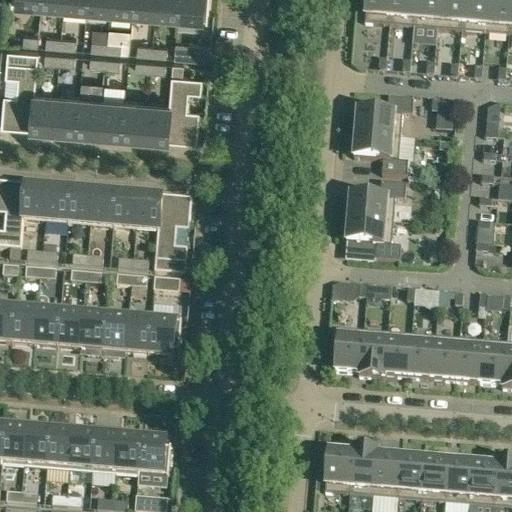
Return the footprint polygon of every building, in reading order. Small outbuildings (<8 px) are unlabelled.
[(41,0),(41,7),(64,9),(64,0),(41,0)] [(64,0),(64,9),(86,11),(87,0),(64,0)] [(87,0),(86,11),(109,13),(110,0),(87,0)] [(110,0),(109,13),(132,15),(133,0),(110,0)] [(133,0),(132,15),(155,17),(156,0),(133,0)] [(177,19),(178,0),(156,0),(155,17),(177,19)] [(178,0),(177,19),(201,21),(201,20),(206,21),(206,23),(207,23),(208,0),(178,0)] [(392,0),(367,0),(365,27),(390,29),(392,0)] [(392,0),(390,29),(414,31),(416,0),(392,0)] [(416,0),(414,31),(438,33),(440,0),(416,0)] [(464,0),(440,0),(438,33),(461,35),(464,0)] [(464,0),(461,35),(485,37),(488,0),(464,0)] [(511,0),(488,0),(485,37),(509,39),(511,0)] [(24,36),(23,46),(38,48),(39,37),(24,36)] [(45,48),(60,50),(61,39),(46,38),(45,48)] [(76,40),(61,39),(60,50),(75,51),(76,40)] [(91,52),(106,53),(107,43),(92,42),(91,52)] [(122,44),(107,43),(106,53),(121,55),(122,44)] [(207,46),(175,44),(174,59),(206,61),(207,46)] [(136,56),(151,57),(152,47),(137,46),(136,56)] [(167,48),(152,47),(151,57),(166,59),(167,48)] [(4,96),(1,128),(21,130),(21,131),(22,131),(22,130),(31,130),(34,94),(35,94),(38,54),(8,51),(5,78),(18,79),(16,97),(4,96)] [(44,65),(59,66),(60,56),(45,54),(44,65)] [(60,56),(59,66),(74,67),(75,57),(60,56)] [(104,70),(105,59),(90,58),(89,69),(104,70)] [(120,61),(105,59),(104,70),(120,71),(120,61)] [(379,61),(378,73),(386,74),(387,62),(379,61)] [(150,74),(151,63),(136,62),(135,72),(150,74)] [(151,63),(150,74),(165,75),(166,65),(151,63)] [(403,63),(402,75),(410,76),(411,64),(403,63)] [(173,65),(169,106),(170,106),(167,142),(176,143),(175,144),(177,144),(177,143),(197,144),(199,112),(187,111),(188,93),(201,94),(202,79),(201,79),(182,77),(183,66),(173,65)] [(426,77),(434,78),(435,66),(427,65),(426,77)] [(450,79),(458,80),(459,68),(451,67),(450,79)] [(474,81),(482,82),(483,70),(475,69),(474,81)] [(498,83),(505,84),(506,72),(499,71),(498,83)] [(56,96),(35,94),(34,94),(31,130),(53,132),(53,134),(56,96)] [(56,96),(53,134),(54,134),(54,132),(76,134),(79,98),(56,96)] [(98,137),(99,137),(102,100),(79,98),(76,134),(98,136),(98,137)] [(99,136),(121,138),(125,102),(102,100),(99,137),(99,138),(99,136)] [(356,137),(401,141),(403,118),(412,119),(413,103),(389,101),(388,116),(358,113),(356,137)] [(147,104),(125,102),(121,138),(144,140),(143,141),(144,141),(147,104)] [(147,104),(144,141),(145,141),(145,140),(167,142),(170,106),(169,106),(147,104)] [(430,131),(446,131),(446,104),(425,104),(425,114),(431,114),(430,131)] [(498,135),(499,127),(487,126),(486,133),(498,135)] [(486,133),(486,141),(498,142),(498,135),(486,133)] [(401,141),(356,137),(354,161),(384,163),(382,178),(407,181),(408,165),(399,164),(401,141)] [(451,146),(440,145),(440,152),(450,153),(451,146)] [(484,156),(484,164),(496,165),(496,157),(484,156)] [(448,177),(438,177),(438,185),(448,185),(448,177)] [(482,179),(482,187),(494,188),(494,180),(482,179)] [(23,223),(26,187),(17,186),(17,185),(16,185),(16,186),(0,184),(0,217),(6,218),(4,236),(0,235),(0,250),(11,251),(10,263),(20,264),(24,223),(23,223)] [(394,225),(395,202),(405,203),(406,187),(382,185),(380,201),(350,198),(348,222),(394,225)] [(48,189),(26,187),(23,223),(24,223),(46,225),(49,187),(48,187),(48,189)] [(49,187),(46,225),(68,227),(71,191),(49,189),(49,187)] [(71,191),(68,227),(91,229),(94,191),(93,191),(93,192),(71,191)] [(91,229),(114,231),(117,194),(95,193),(95,191),(94,191),(91,229)] [(139,196),(117,194),(114,231),(136,233),(140,195),(139,195),(139,196)] [(159,235),(162,198),(140,196),(140,195),(136,233),(158,235),(159,235)] [(171,199),(162,198),(159,235),(158,235),(155,275),(185,278),(192,201),(172,199),(172,198),(171,198),(171,199)] [(480,202),(480,209),(492,210),(492,203),(480,202)] [(394,225),(348,222),(347,245),(376,248),(375,263),(400,265),(401,249),(392,249),(394,225)] [(478,224),(478,232),(490,233),(490,225),(478,224)] [(476,247),(476,255),(488,256),(488,248),(476,247)] [(42,266),(43,255),(28,254),(27,264),(42,266)] [(58,256),(43,255),(42,266),(57,267),(58,256)] [(88,269),(88,259),(73,258),(72,268),(88,269)] [(103,260),(88,259),(88,269),(102,271),(103,260)] [(118,272),(133,273),(134,263),(119,262),(118,272)] [(149,264),(134,263),(133,273),(148,275),(149,264)] [(3,279),(18,280),(19,270),(4,268),(3,279)] [(41,282),(42,272),(27,270),(26,281),(41,282)] [(57,273),(42,272),(41,282),(56,283),(57,273)] [(86,286),(87,275),(72,274),(71,284),(86,286)] [(102,277),(87,275),(86,286),(101,287),(102,277)] [(117,288),(132,290),(132,279),(118,278),(117,288)] [(148,281),(132,279),(132,290),(147,291),(148,281)] [(178,296),(179,296),(180,283),(155,281),(154,294),(178,296)] [(359,300),(367,301),(368,289),(360,288),(359,300)] [(391,303),(392,291),(384,290),(383,302),(391,303)] [(415,305),(416,293),(408,293),(407,304),(415,305)] [(439,307),(439,295),(432,295),(431,307),(439,307)] [(462,309),(463,297),(456,297),(455,309),(462,309)] [(39,307),(35,349),(36,348),(58,350),(61,309),(49,308),(49,303),(45,300),(39,299),(39,307)] [(486,311),(487,299),(480,299),(479,311),(486,311)] [(510,313),(511,301),(504,301),(503,313),(510,313)] [(35,349),(39,307),(15,305),(14,310),(15,310),(12,346),(34,348),(34,349),(35,349)] [(0,345),(12,346),(15,310),(14,310),(0,308),(0,345)] [(80,353),(84,311),(61,309),(58,350),(80,352),(80,353)] [(84,311),(80,353),(81,353),(81,352),(87,352),(86,358),(103,360),(107,313),(84,311)] [(126,357),(129,315),(107,313),(103,360),(119,361),(119,355),(125,356),(125,357),(126,357)] [(153,317),(129,315),(126,357),(126,356),(149,358),(152,321),(153,322),(153,317)] [(175,323),(153,322),(152,321),(149,358),(172,360),(173,352),(178,353),(177,354),(179,354),(181,322),(180,322),(180,324),(175,324),(175,323)] [(360,380),(364,334),(339,332),(336,375),(359,377),(359,380),(360,380)] [(360,380),(384,382),(388,336),(364,334),(360,380)] [(408,381),(412,338),(388,336),(384,382),(385,382),(385,379),(408,381)] [(408,381),(432,383),(436,340),(412,338),(408,381)] [(456,385),(459,342),(436,340),(432,383),(456,385)] [(459,342),(456,385),(480,387),(483,344),(459,342)] [(503,392),(507,346),(483,344),(480,387),(503,389),(502,392),(503,392)] [(511,392),(511,346),(507,346),(503,392),(511,392)] [(27,430),(5,428),(2,469),(25,471),(28,429),(28,428),(27,430)] [(47,473),(51,432),(29,430),(29,429),(28,429),(25,471),(47,473)] [(47,473),(70,475),(74,432),(73,432),(73,434),(51,432),(47,473)] [(93,477),(96,436),(74,434),(74,432),(70,475),(93,477)] [(116,478),(138,480),(142,435),(125,433),(124,438),(120,438),(120,436),(119,436),(116,478)] [(161,441),(161,436),(142,435),(138,480),(139,480),(139,476),(162,478),(162,477),(167,478),(167,480),(168,480),(171,448),(170,448),(169,449),(165,449),(165,441),(161,441)] [(93,477),(116,478),(119,436),(118,436),(118,438),(96,436),(93,477)] [(354,452),(353,452),(353,455),(329,453),(325,496),(350,498),(354,452)] [(378,454),(354,452),(350,498),(374,500),(378,454)] [(401,459),(378,458),(379,454),(378,454),(374,500),(398,502),(401,459)] [(425,461),(401,459),(398,502),(422,504),(425,461)] [(449,464),(425,461),(422,504),(446,506),(449,464)] [(473,466),(449,464),(446,506),(469,508),(473,466)] [(497,464),(496,464),(496,467),(473,466),(469,508),(479,509),(493,510),(497,464)] [(511,465),(497,464),(493,510),(511,511),(511,465)] [(22,507),(23,496),(8,495),(7,505),(22,507)] [(23,496),(22,507),(37,508),(38,497),(23,496)] [(52,509),(67,510),(68,500),(53,499),(52,509)] [(68,500),(67,510),(82,511),(83,501),(68,500)] [(166,511),(168,503),(136,500),(135,511),(166,511)] [(112,511),(113,504),(98,503),(97,511),(112,511)]
